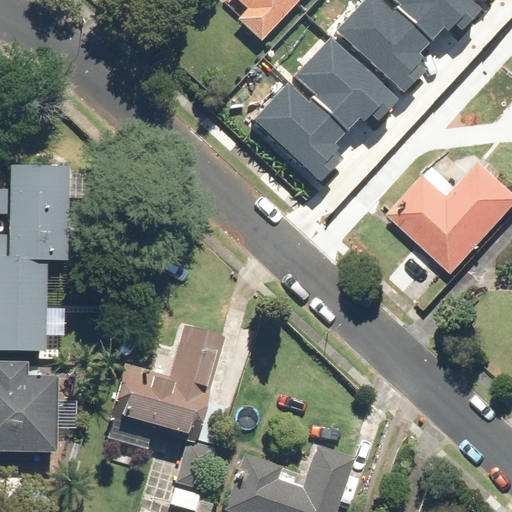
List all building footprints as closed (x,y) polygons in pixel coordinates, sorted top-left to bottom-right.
[(230,0),(242,12),(230,22),(255,48),(305,0),(230,0)] [(384,0),(356,0),(334,25),(403,87),(417,71),(408,62),(429,39),(392,7),(384,0)] [(392,0),(396,3),(392,7),(429,39),(441,23),(447,29),(454,20),(462,27),(481,5),(474,0),(392,0)] [(311,92),(307,96),(343,128),(356,113),(362,118),(369,109),(376,116),(395,94),(324,32),(289,73),(311,92)] [(283,75),(248,114),(318,176),(332,160),(323,151),(343,128),(307,96),(283,75)] [(58,263),(62,169),(1,166),(0,184),(0,355),(33,357),(37,262),(58,263)] [(450,277),(511,207),(511,196),(477,166),(441,206),(413,181),(381,216),(450,277)] [(167,508),(181,511),(192,511),(221,409),(201,404),(219,341),(177,329),(163,377),(117,365),(102,417),(185,440),(167,508)] [(20,365),(0,364),(0,455),(47,457),(50,379),(20,378),(20,365)] [(351,511),(355,501),(339,496),(352,459),(311,446),(296,491),(271,483),(277,467),(241,455),(222,511),(351,511)]
